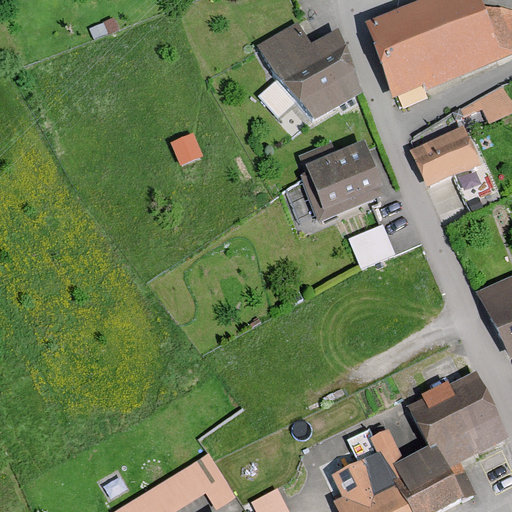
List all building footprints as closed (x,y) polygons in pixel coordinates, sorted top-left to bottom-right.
[(511,60),(511,18),(483,17),(476,0),(449,0),(364,34),(394,108),(511,60)] [(254,55),(274,90),(257,104),(276,127),(295,111),(314,128),(360,104),(335,40),(308,55),(295,32),(254,55)] [(465,116),(484,107),(490,121),(511,110),(511,95),(506,83),(460,104),(465,116)] [(475,173),(461,138),(410,159),(424,194),(475,173)] [(200,164),(191,143),(170,152),(179,173),(200,164)] [(381,201),(363,153),(335,164),(330,151),(297,163),(320,224),(381,201)] [(392,260),(380,231),(347,246),(359,274),(392,260)] [(511,282),(476,301),(510,370),(511,369),(511,282)] [(506,448),(473,381),(405,414),(425,456),(400,468),(386,439),(372,446),(367,436),(342,448),(354,472),(328,484),(340,508),(333,511),(462,511),(466,510),(449,476),(506,448)] [(182,511),(203,500),(209,511),(220,511),(232,505),(206,462),(121,511),(182,511)] [(283,511),(276,497),(252,509),(253,511),(283,511)]
